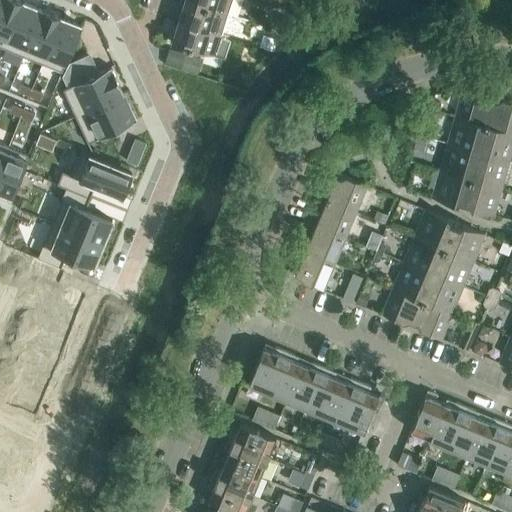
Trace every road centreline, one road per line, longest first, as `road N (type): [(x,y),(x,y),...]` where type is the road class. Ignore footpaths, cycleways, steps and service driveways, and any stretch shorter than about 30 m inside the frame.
road 1 (residential): [(38,511),(179,144),(130,36)]
road 2 (residential): [(237,296),(292,158),(356,92),(410,67),(511,58)]
road 3 (residential): [(145,511),(237,296)]
road 4 (residential): [(237,296),(418,371)]
road 5 (residential): [(369,486),(418,371)]
